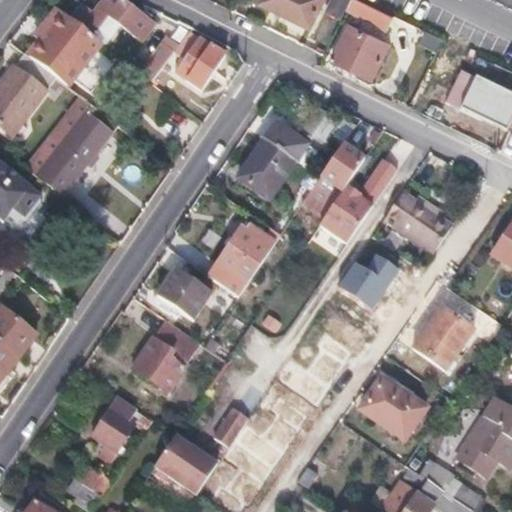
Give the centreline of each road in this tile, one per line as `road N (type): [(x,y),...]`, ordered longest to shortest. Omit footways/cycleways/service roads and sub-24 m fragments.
road 1 (residential): [(274,56),(0,459)]
road 2 (residential): [(268,511),(499,168)]
road 3 (residential): [(274,56),(499,168)]
road 4 (residential): [(157,0),(274,56)]
